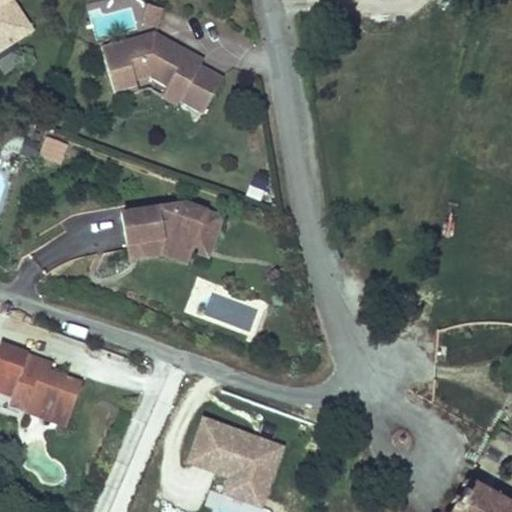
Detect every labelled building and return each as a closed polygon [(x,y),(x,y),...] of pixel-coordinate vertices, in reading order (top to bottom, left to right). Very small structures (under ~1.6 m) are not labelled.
[(16,0),(0,0),(0,33),(6,43),(33,26),(16,0)] [(161,29),(161,10),(144,9),(143,28),(161,29)] [(212,113),(229,83),(206,71),(177,56),(180,50),(158,39),(110,54),(123,94),(145,87),(144,83),(158,79),(177,88),(181,81),(196,88),(189,102),(212,113)] [(177,56),(206,71),(209,65),(180,50),(177,56)] [(177,88),(172,98),(187,106),(189,102),(196,88),(181,81),(177,88)] [(134,200),(137,233),(172,228),(201,240),(210,244),(214,234),(221,239),(235,209),(199,194),(134,200)] [(195,253),(201,240),(172,228),(137,233),(139,247),(170,244),(195,253)] [(0,353),(0,393),(31,403),(27,415),(70,429),(86,381),(52,370),(50,378),(38,375),(41,366),(0,353)] [(38,375),(50,378),(52,370),(41,366),(38,375)] [(0,409),(26,418),(27,415),(31,403),(0,393),(0,409)] [(282,449),(201,421),(185,464),(227,479),(221,495),(261,509),(282,449)] [(511,511),(511,497),(470,474),(448,511),(511,511)]
